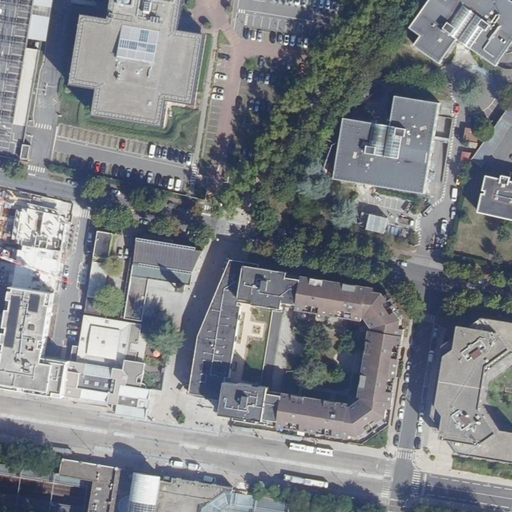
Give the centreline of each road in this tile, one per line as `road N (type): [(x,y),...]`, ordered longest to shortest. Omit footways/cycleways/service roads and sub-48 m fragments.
road 1 (tertiary): [(433,276),(0,178)]
road 2 (residential): [(395,511),(433,276)]
